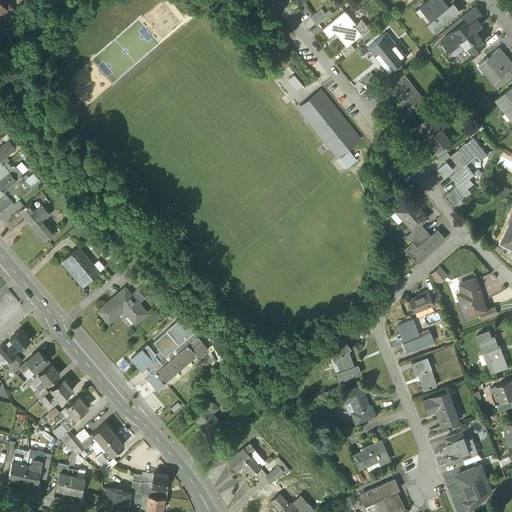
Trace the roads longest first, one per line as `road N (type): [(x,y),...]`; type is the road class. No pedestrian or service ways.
road 1 (residential): [(511,281),(458,227),(273,0)]
road 2 (tertiary): [(38,300),(209,511)]
